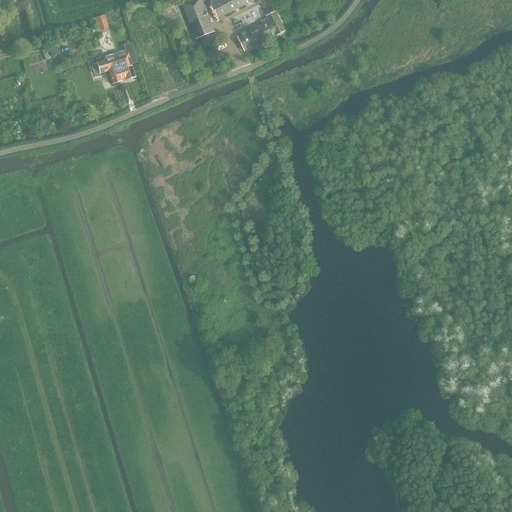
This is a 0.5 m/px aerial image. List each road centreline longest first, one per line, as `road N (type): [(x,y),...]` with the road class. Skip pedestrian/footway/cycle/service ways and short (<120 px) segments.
road 1 (residential): [(0,154),(83,135),(293,51),(332,29),(359,0)]
road 2 (track): [(75,511),(12,292),(0,274)]
